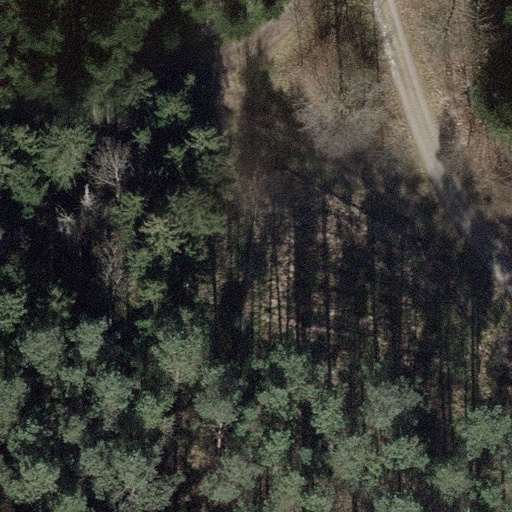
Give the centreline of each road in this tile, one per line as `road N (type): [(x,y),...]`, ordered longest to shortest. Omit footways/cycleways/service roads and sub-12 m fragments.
road 1 (track): [(478,234),(271,115),(155,72)]
road 2 (track): [(313,0),(251,54),(215,69),(155,72),(0,56)]
road 3 (track): [(384,0),(444,170),(511,276)]
